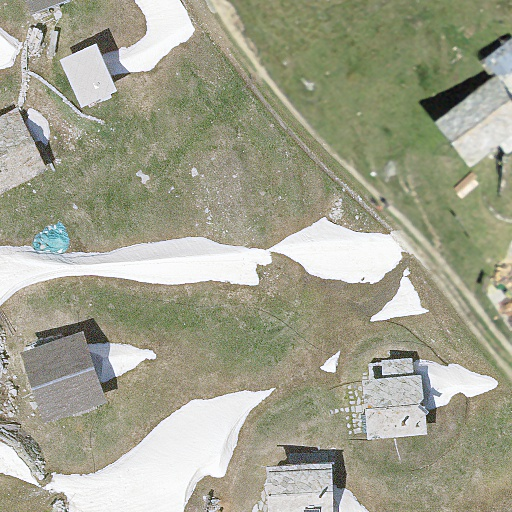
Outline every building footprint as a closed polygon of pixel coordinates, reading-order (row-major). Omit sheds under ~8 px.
[(108,0),(32,0),(48,30),(109,1),(108,0)] [(511,99),(508,95),(455,141),(485,177),(511,160),(511,99)] [(32,130),(0,145),(0,213),(2,217),(59,187),(32,130)] [(87,351),(36,371),(59,430),(110,410),(87,351)] [(417,377),(364,386),(376,454),(429,445),(417,377)] [(332,511),(332,483),(288,484),(289,511),(332,511)]
